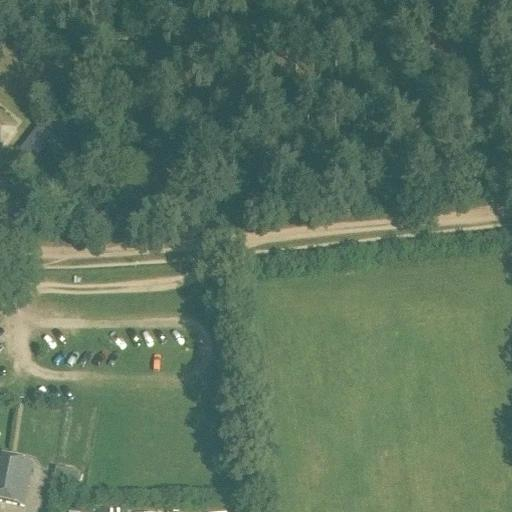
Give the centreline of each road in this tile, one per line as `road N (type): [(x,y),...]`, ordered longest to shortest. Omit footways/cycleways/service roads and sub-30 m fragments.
road 1 (track): [(511,211),(114,253),(0,251)]
road 2 (track): [(21,289),(20,360),(34,374),(182,379),(202,367),(204,340),(170,322)]
road 3 (track): [(0,286),(160,288),(190,280)]
road 4 (track): [(170,322),(20,324)]
